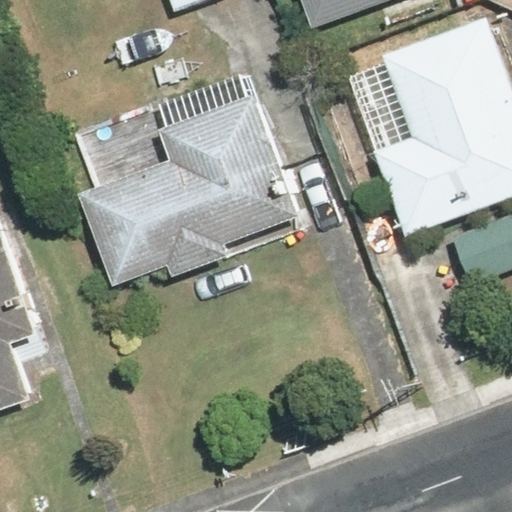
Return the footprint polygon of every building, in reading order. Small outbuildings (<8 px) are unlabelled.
[(185,0),(190,10),(215,0),(185,0)] [(314,0),(327,32),(411,0),(314,0)] [(511,272),(511,22),(510,16),(359,68),(366,88),(343,96),(364,159),(387,151),(417,237),(459,222),(479,283),(511,272)] [(98,191),(134,285),(185,266),(191,281),(297,240),(291,225),(316,215),(270,95),(174,131),(185,158),(98,191)] [(53,333),(15,232),(0,237),(0,418),(51,400),(30,342),(53,333)]
